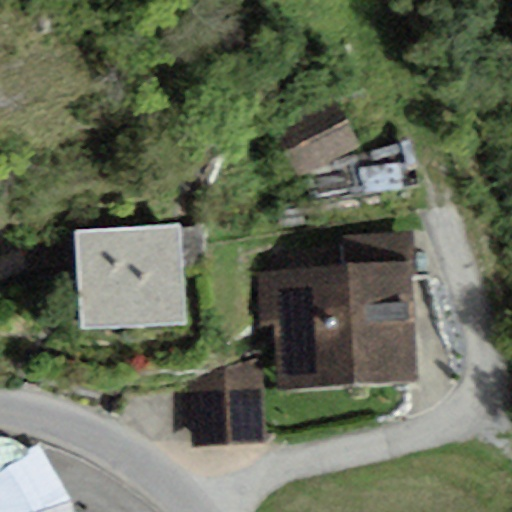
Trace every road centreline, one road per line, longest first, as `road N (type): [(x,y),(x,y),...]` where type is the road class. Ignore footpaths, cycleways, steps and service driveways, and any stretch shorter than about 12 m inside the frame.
road 1 (residential): [(185,500),(467,416),(486,366),(445,215)]
road 2 (tertiary): [(185,500),(109,442),(0,407)]
